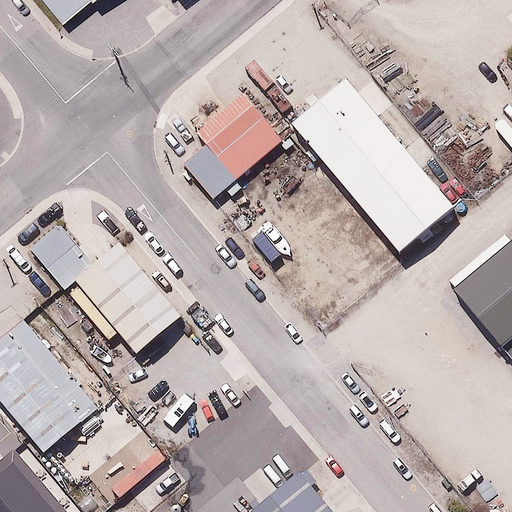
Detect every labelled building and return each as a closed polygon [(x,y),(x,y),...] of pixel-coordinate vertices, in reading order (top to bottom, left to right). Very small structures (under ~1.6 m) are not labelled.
[(56,0),(76,22),(101,0),(56,0)] [(455,203),(349,77),(294,123),(400,249),(455,203)] [(273,140),(231,90),(181,132),(192,144),(174,160),(205,197),(273,140)] [(63,283),(82,267),(47,224),(20,247),(53,290),(63,283)] [(511,240),(455,289),(511,358),(511,240)] [(174,325),(107,246),(82,267),(63,283),(130,362),(174,325)] [(98,411),(22,320),(0,339),(0,400),(46,451),(98,411)] [(237,379),(223,392),(246,415),(260,402),(237,379)] [(65,511),(16,453),(0,466),(0,511),(65,511)] [(344,511),(309,470),(258,511),(344,511)]
